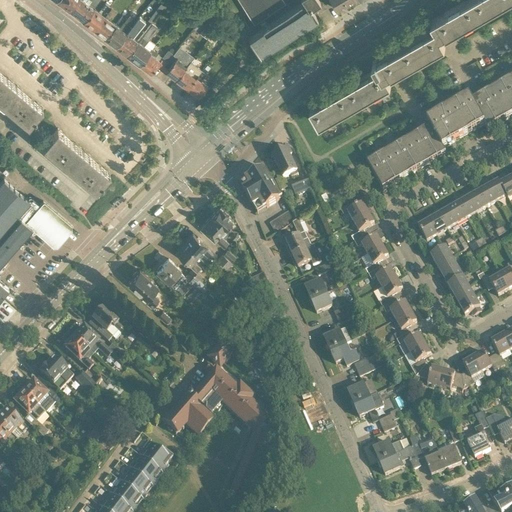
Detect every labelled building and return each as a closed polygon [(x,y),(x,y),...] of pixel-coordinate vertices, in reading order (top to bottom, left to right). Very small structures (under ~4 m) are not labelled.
[(59,0),(58,1),(63,5),(62,5),(64,6),(65,7),(67,9),(68,9),(68,10),(69,10),(77,0),(59,0)] [(77,0),(69,10),(83,21),(94,8),(99,0),(77,0)] [(240,0),(257,30),(249,35),(260,55),(320,23),(312,9),(321,4),(318,0),(240,0)] [(469,0),(465,2),(465,1),(444,13),(444,14),(438,18),(438,17),(431,21),(435,28),(428,32),(428,31),(407,43),(408,44),(401,48),(401,47),(399,48),(399,49),(393,52),(383,57),(383,56),(381,57),(382,58),(377,60),(377,59),(373,62),(377,69),(367,75),(351,85),(347,88),(346,87),(345,88),(345,89),(341,91),(340,90),(315,105),(310,108),(320,126),(391,85),(387,76),(391,74),(392,75),(446,44),(441,36),(445,34),(446,35),(507,0),(469,0)] [(330,0),(337,11),(354,0),(330,0)] [(104,16),(111,8),(105,3),(99,11),(94,8),(83,21),(94,29),(104,16)] [(105,38),(115,24),(104,16),(94,29),(105,38)] [(116,46),(136,21),(129,16),(120,28),(115,24),(105,38),(116,46)] [(116,46),(127,55),(138,42),(132,38),(145,21),(139,17),(136,21),(116,46)] [(127,55),(140,65),(149,53),(150,51),(143,46),(152,35),(153,36),(158,29),(152,23),(138,42),(127,55)] [(210,32),(205,28),(200,34),(206,38),(210,32)] [(167,62),(173,55),(168,51),(160,61),(155,57),(158,54),(152,49),(150,51),(149,53),(140,65),(151,73),(157,65),(162,69),(167,62)] [(175,79),(176,80),(184,70),(185,69),(179,65),(182,61),(173,55),(167,62),(162,69),(171,76),(170,77),(174,80),(175,79)] [(187,89),(201,71),(197,67),(191,75),(184,70),(176,80),(178,82),(178,83),(183,87),(184,86),(187,89)] [(207,87),(201,81),(206,75),(201,71),(187,89),(192,92),(191,93),(197,97),(197,96),(199,98),(207,87)] [(16,86),(0,72),(0,101),(2,103),(16,86)] [(511,81),(504,86),(493,92),(509,119),(511,117),(511,81)] [(16,86),(2,103),(12,112),(10,115),(15,118),(17,116),(28,125),(42,109),(16,86)] [(493,92),(483,98),(473,104),(485,126),(488,131),(509,119),(493,92)] [(470,99),(459,105),(448,111),(464,138),(485,126),(473,104),(470,99)] [(448,111),(438,117),(427,123),(430,128),(443,150),(464,138),(448,111)] [(430,128),(420,134),(410,140),(425,167),(446,155),(443,150),(430,128)] [(83,151),(57,129),(43,146),(54,155),(52,158),(56,162),(59,159),(69,168),(83,151)] [(410,140),(399,146),(389,152),(404,179),(425,167),(410,140)] [(298,175),(289,156),(292,155),(289,150),(290,149),(289,148),(289,149),(287,146),(282,149),(283,152),(280,153),(279,152),(273,155),(272,154),(272,155),(273,157),(271,157),(272,158),(275,163),(284,180),(291,176),(292,178),(298,175)] [(83,151),(69,168),(80,177),(77,180),(82,184),(84,181),(96,190),(101,184),(102,185),(104,183),(103,182),(110,174),(83,151)] [(389,152),(378,158),(368,164),(383,191),(404,179),(389,152)] [(251,201),(250,201),(252,205),(252,204),(258,213),(263,211),(267,209),(266,209),(279,201),(283,199),(270,178),(265,169),(264,170),(261,171),(260,172),(259,173),(259,172),(258,173),(259,175),(252,179),(251,177),(240,184),(246,194),(245,194),(247,197),(248,197),(251,201)] [(0,295),(2,297),(9,289),(0,281),(0,271),(3,268),(3,262),(32,228),(46,240),(49,240),(54,245),(56,245),(64,235),(67,235),(71,230),(71,226),(43,201),(39,206),(32,199),(30,202),(3,179),(0,182),(0,295)] [(508,200),(509,200),(511,198),(511,183),(510,179),(500,185),(507,197),(508,200)] [(292,186),(296,197),(312,190),(307,180),(292,186)] [(498,182),(488,188),(497,203),(507,197),(500,185),(498,182)] [(478,193),(487,209),(497,203),(488,188),(478,193)] [(468,199),(477,214),(487,209),(478,193),(468,199)] [(328,207),(322,197),(318,200),(324,210),(328,207)] [(458,205),(467,220),(477,214),(468,199),(458,205)] [(354,224),(369,215),(363,205),(354,209),(351,204),(340,211),(343,216),(348,213),(354,224)] [(448,210),(457,226),(467,220),(458,205),(448,210)] [(233,226),(229,223),(233,219),(228,215),(229,214),(224,210),(224,209),(225,208),(223,206),(221,206),(220,207),(220,206),(210,217),(223,229),(235,240),(237,237),(237,232),(233,232),(230,229),(233,226)] [(438,216),(447,231),(457,226),(448,210),(438,216)] [(270,225),(276,235),(284,229),(296,221),(290,211),(270,225)] [(369,215),(354,224),(359,234),(351,238),(354,243),(367,236),(365,236),(363,232),(375,225),(369,215)] [(429,222),(437,237),(447,231),(438,216),(429,222)] [(201,227),(223,248),(228,243),(218,235),(223,229),(210,217),(205,223),(201,227)] [(284,243),(290,256),(306,249),(311,247),(305,234),(307,233),(308,231),(305,224),(301,226),(299,221),(293,224),(299,237),(284,243)] [(422,244),(426,242),(427,243),(437,237),(429,222),(418,228),(423,236),(419,239),(418,236),(418,237),(422,244)] [(184,242),(204,261),(209,256),(213,260),(216,256),(193,234),(194,234),(193,233),(184,242)] [(362,246),(368,256),(383,248),(377,238),(368,242),(366,237),(367,237),(367,236),(354,243),(357,249),(362,246)] [(191,272),(200,280),(207,272),(200,265),(204,261),(184,242),(176,252),(176,253),(177,252),(194,268),(191,272)] [(311,247),(306,249),(290,256),(297,269),(310,263),(312,268),(320,264),(312,246),(311,247)] [(366,271),(369,276),(381,269),(380,269),(379,269),(377,265),(389,258),(383,248),(368,256),(373,266),(366,271)] [(437,267),(452,258),(446,248),(431,257),(437,267)] [(222,255),(231,263),(236,258),(227,250),(222,255)] [(231,263),(222,255),(222,254),(216,260),(227,270),(232,264),(231,263)] [(458,268),(452,258),(437,267),(442,277),(458,268)] [(200,280),(191,272),(185,278),(179,272),(180,271),(169,260),(163,266),(162,265),(158,270),(159,271),(157,272),(172,286),(177,281),(182,286),(187,280),(194,286),(195,285),(203,293),(208,288),(199,280),(200,280)] [(511,263),(507,266),(510,270),(500,276),(508,291),(511,289),(511,263)] [(316,271),(319,278),(331,272),(328,265),(316,271)] [(458,268),(442,277),(448,287),(463,278),(458,268)] [(376,279),(382,289),(397,280),(391,270),(383,275),(380,270),(381,270),(381,269),(369,276),(372,281),(376,279)] [(154,306),(159,300),(153,295),(159,288),(139,270),(137,272),(135,272),(133,275),(133,277),(128,282),(154,306)] [(258,277),(250,280),(257,287),(258,287),(262,285),(268,282),(264,274),(258,277)] [(498,297),(508,291),(500,276),(490,282),(487,277),(485,278),(482,281),(488,292),(493,289),(498,297)] [(469,288),(463,278),(448,287),(454,297),(469,288)] [(380,303),(383,309),(395,302),(394,301),(393,302),(391,297),(403,290),(397,280),(382,289),(387,299),(380,303)] [(311,302),(326,295),(321,282),(305,288),(311,302)] [(469,288),(454,297),(459,307),(475,298),(469,288)] [(332,308),(326,295),(311,302),(317,314),(332,308)] [(480,308),(475,298),(459,307),(465,317),(474,312),(476,316),(474,317),(482,313),(479,309),(480,308)] [(390,311),(396,322),(411,313),(405,303),(397,307),(394,303),(395,302),(383,309),(386,314),(390,311)] [(337,320),(350,314),(347,307),(334,313),(337,320)] [(120,335),(119,334),(123,329),(118,325),(118,324),(111,317),(110,318),(102,310),(88,325),(95,331),(109,343),(113,338),(115,340),(120,335)] [(158,317),(167,326),(172,320),(163,312),(158,317)] [(233,313),(229,319),(237,325),(241,319),(233,313)] [(394,336),(397,341),(409,335),(409,334),(408,335),(405,330),(417,323),(411,313),(396,322),(402,332),(394,336)] [(350,314),(337,320),(340,326),(352,320),(350,314)] [(98,342),(98,341),(85,329),(81,333),(80,332),(79,333),(77,334),(75,336),(75,338),(74,339),(89,352),(92,355),(97,350),(103,355),(107,359),(110,355),(122,365),(127,360),(111,345),(106,350),(98,342)] [(511,331),(502,337),(510,352),(511,351),(511,331)] [(330,352),(346,345),(340,332),(324,339),(330,352)] [(404,344),(409,355),(425,346),(419,335),(411,340),(408,336),(409,335),(397,341),(400,347),(404,344)] [(510,352),(502,337),(491,343),(498,355),(493,359),(500,369),(505,367),(500,358),(510,352)] [(79,362),(89,352),(74,339),(73,339),(71,340),(69,342),(69,344),(68,345),(69,346),(66,350),(79,362)] [(356,354),(351,356),(346,345),(330,352),(336,365),(345,361),(347,367),(359,362),(356,354)] [(431,356),(425,346),(409,355),(416,365),(410,367),(417,378),(426,366),(422,361),(431,356)] [(167,413),(161,420),(168,427),(166,429),(172,433),(173,431),(176,434),(175,435),(176,436),(177,435),(182,430),(183,431),(184,430),(182,429),(185,425),(199,438),(203,432),(204,433),(205,432),(204,431),(209,426),(210,427),(211,426),(210,425),(215,420),(213,419),(224,407),(255,435),(254,437),(241,468),(228,500),(237,504),(237,505),(238,506),(239,506),(240,506),(241,505),(241,504),(241,503),(240,502),(266,438),(267,438),(268,437),(269,436),(270,435),(270,434),(270,433),(270,432),(269,431),(269,430),(268,429),(267,429),(270,426),(267,423),(269,421),(248,402),(252,398),(239,386),(236,390),(216,372),(219,369),(231,357),(220,347),(208,360),(215,366),(212,369),(209,367),(204,372),(207,375),(183,402),(182,401),(181,402),(182,403),(179,407),(178,406),(177,407),(178,408),(174,412),(173,411),(172,412),(174,413),(170,417),(167,415),(168,414),(167,413)] [(483,353),(473,359),(482,374),(492,368),(494,372),(500,369),(493,359),(488,361),(483,353)] [(39,374),(57,390),(59,392),(73,377),(67,371),(54,359),(46,368),(46,367),(45,368),(43,368),(40,372),(40,373),(39,374)] [(482,374),(473,359),(463,365),(468,373),(462,376),(464,391),(475,385),(472,380),(482,374)] [(89,371),(93,367),(87,361),(83,366),(89,371)] [(355,367),(357,372),(369,367),(367,361),(355,367)] [(360,378),(381,369),(379,363),(370,367),(369,367),(357,372),(360,378)] [(428,385),(439,389),(443,376),(437,374),(438,370),(433,369),(426,366),(417,378),(429,382),(428,385)] [(175,369),(171,373),(176,378),(180,373),(175,369)] [(75,380),(90,394),(97,386),(82,372),(75,380)] [(452,388),(464,391),(462,376),(454,374),(449,373),(448,377),(443,376),(439,389),(450,392),(452,388)] [(97,386),(103,392),(109,385),(101,378),(95,384),(97,386)] [(45,414),(46,413),(55,403),(58,406),(61,403),(49,391),(46,394),(33,382),(23,393),(45,413),(45,414)] [(377,395),(372,382),(348,393),(354,405),(377,395)] [(13,403),(36,423),(37,422),(45,413),(23,393),(13,403)] [(360,419),(375,412),(383,408),(377,395),(354,405),(360,419)] [(0,425),(11,435),(17,429),(23,435),(27,430),(6,410),(0,416),(0,425)] [(382,428),(394,422),(401,419),(398,411),(390,415),(391,417),(379,422),(382,428)] [(482,431),(489,427),(486,420),(482,413),(475,417),(482,431)] [(126,417),(122,414),(118,420),(122,423),(126,417)] [(76,416),(64,430),(71,435),(82,421),(76,416)] [(511,441),(511,420),(505,424),(505,426),(498,430),(491,418),(486,420),(489,427),(494,437),(500,434),(505,445),(511,441)] [(48,433),(37,422),(36,423),(32,427),(43,438),(48,433)] [(396,428),(394,422),(382,428),(384,434),(396,428)] [(0,425),(0,445),(1,447),(0,447),(0,450),(4,454),(17,441),(11,435),(0,425)] [(455,427),(448,430),(454,444),(460,442),(455,427)] [(111,449),(110,448),(111,447),(99,438),(100,437),(93,430),(86,438),(93,446),(94,444),(104,454),(106,455),(111,449)] [(99,438),(111,447),(109,445),(111,443),(103,435),(101,437),(100,437),(99,438)] [(491,452),(490,450),(484,436),(468,443),(475,459),(491,452)] [(424,458),(419,444),(418,444),(416,439),(410,441),(413,448),(418,461),(424,458)] [(420,468),(418,461),(413,448),(411,449),(407,440),(391,447),(389,443),(374,450),(385,476),(401,469),(404,468),(402,463),(409,460),(413,471),(420,468)] [(163,475),(167,469),(165,468),(173,458),(164,452),(163,454),(149,443),(149,444),(151,445),(146,452),(144,451),(139,456),(163,475)] [(50,452),(53,448),(48,444),(45,448),(50,452)] [(439,454),(440,455),(446,472),(462,466),(455,448),(439,454)] [(446,472),(440,455),(425,461),(432,477),(446,472)] [(153,488),(153,487),(157,482),(155,481),(160,474),(163,475),(139,456),(139,457),(141,458),(135,465),(133,463),(129,469),(153,488)] [(143,500),(147,495),(145,493),(150,487),(153,488),(129,469),(131,471),(126,477),(124,476),(119,482),(143,501),(143,500)] [(48,477),(55,482),(58,478),(52,473),(48,477)] [(133,511),(137,508),(135,506),(140,499),(143,501),(119,482),(121,484),(115,491),(114,489),(109,494),(109,495),(131,511),(133,511)] [(511,485),(492,497),(491,497),(500,511),(503,511),(511,506),(511,485)] [(130,511),(131,511),(109,495),(111,497),(105,503),(104,502),(99,507),(104,511),(130,511)] [(481,511),(475,501),(474,502),(458,511),(481,511)]
